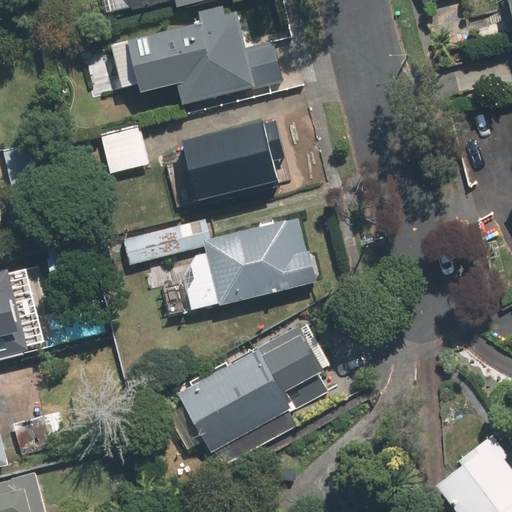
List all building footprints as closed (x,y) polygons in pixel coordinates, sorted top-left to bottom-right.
[(197,18),(116,41),(81,50),(94,96),(145,82),(148,92),(182,83),(189,106),(267,85),(243,0),(232,0),(195,10),(197,18)] [(109,0),(114,14),(171,0),(182,0),(184,7),(214,0),(109,0)] [(278,122),(191,141),(200,179),(170,185),(177,215),(308,186),(300,150),(285,154),(278,122)] [(147,127),(108,136),(116,173),(155,163),(147,127)] [(213,213),(126,232),(133,262),(157,256),(171,318),(328,284),(312,214),(218,234),(213,213)] [(0,254),(10,253),(0,215),(0,254)] [(0,365),(12,362),(3,323),(0,323),(0,365)] [(339,389),(306,328),(187,392),(221,454),(339,389)] [(0,470),(12,468),(0,419),(0,470)] [(511,511),(511,445),(502,431),(463,459),(469,468),(445,484),(464,511),(511,511)] [(0,511),(53,511),(53,509),(55,508),(45,469),(0,480),(0,511)]
